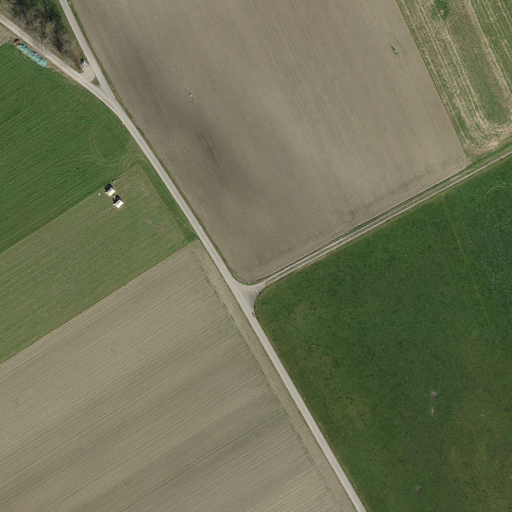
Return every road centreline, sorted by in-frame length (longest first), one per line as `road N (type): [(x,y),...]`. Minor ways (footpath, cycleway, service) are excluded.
road 1 (track): [(362,511),(240,297),(106,98)]
road 2 (track): [(511,148),(240,297)]
road 3 (track): [(0,17),(106,98)]
